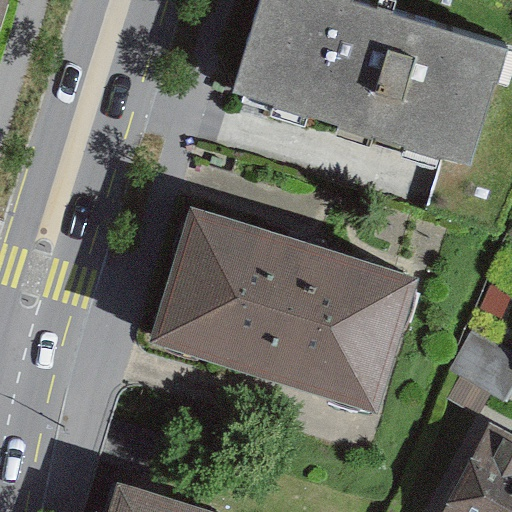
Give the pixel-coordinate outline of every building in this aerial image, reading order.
[(263,0),(237,90),(475,160),(509,44),(358,0),(263,0)] [(413,277),(199,214),(163,335),(377,398),(413,277)] [(511,399),(511,352),(473,330),(449,370),(509,405),(511,399)] [(511,511),(511,439),(493,429),(447,511),(511,511)] [(213,511),(131,487),(123,511),(213,511)]
